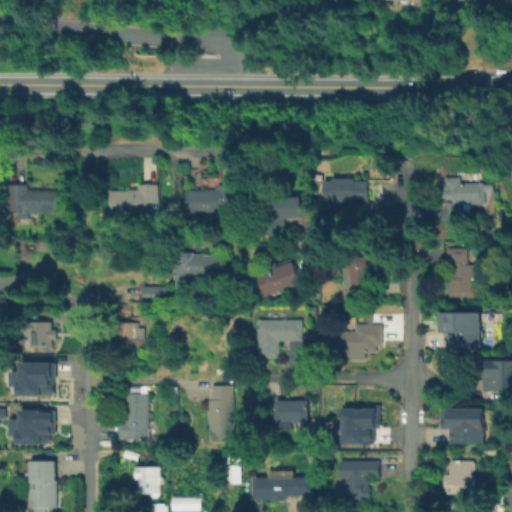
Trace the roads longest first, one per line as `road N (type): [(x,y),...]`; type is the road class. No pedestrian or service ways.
road 1 (secondary): [(511,87),(0,82)]
road 2 (residential): [(414,161),(411,511)]
road 3 (residential): [(87,308),(87,511)]
